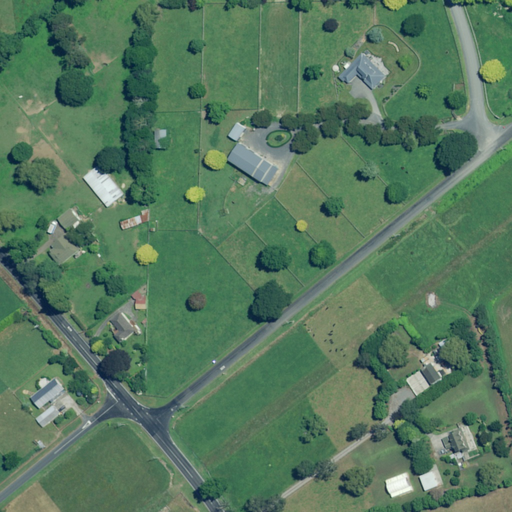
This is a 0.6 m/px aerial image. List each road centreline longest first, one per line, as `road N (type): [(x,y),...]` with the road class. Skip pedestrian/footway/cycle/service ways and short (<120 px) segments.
road 1 (unclassified): [(150,426),(511,132)]
road 2 (tertiary): [(0,254),(124,397)]
road 3 (residential): [(0,497),(124,397)]
